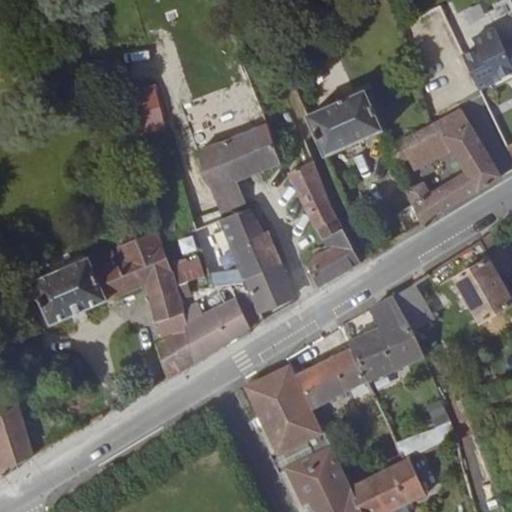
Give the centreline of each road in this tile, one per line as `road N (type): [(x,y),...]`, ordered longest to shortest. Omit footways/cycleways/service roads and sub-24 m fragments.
road 1 (tertiary): [(216,376),(511,196)]
road 2 (tertiary): [(11,499),(216,376)]
road 3 (residential): [(216,376),(281,511)]
